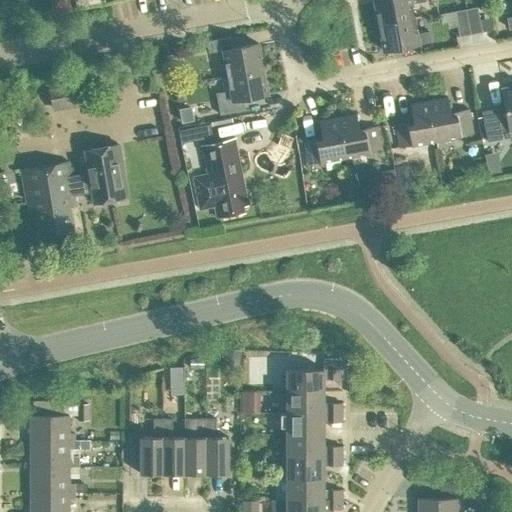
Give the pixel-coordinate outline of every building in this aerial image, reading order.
[(373,0),(378,25),(414,19),(411,3),(425,1),(424,0),(373,0)] [(477,7),(466,9),(470,33),(481,31),(477,7)] [(466,9),(465,9),(440,14),(442,23),(456,20),(458,36),(470,33),(466,9)] [(414,19),(378,25),(383,50),(418,44),(427,42),(425,32),(416,34),(414,19)] [(222,50),(227,75),(262,68),(258,43),(233,47),(230,36),(206,41),(208,52),(222,50)] [(227,75),(230,90),(216,93),(220,114),(244,110),(242,98),(267,94),(262,68),(227,75)] [(115,74),(101,76),(104,92),(118,90),(115,74)] [(48,87),(52,107),(94,100),(90,80),(48,87)] [(511,129),(511,86),(501,89),(506,112),(482,116),(487,141),(511,136),(510,130),(511,129)] [(447,97),(430,100),(437,140),(472,134),(468,109),(450,112),(447,97)] [(437,140),(430,100),(409,104),(412,119),(394,122),(398,147),(437,140)] [(196,119),(194,107),(180,109),(182,122),(196,119)] [(49,112),(33,114),(36,131),(51,128),(49,112)] [(356,114),(338,117),(345,157),(381,150),(377,125),(359,129),(356,114)] [(345,157),(338,117),(318,121),(321,136),(303,139),(307,164),(345,157)] [(292,138),(281,134),(278,142),(289,146),(292,138)] [(242,205),(247,204),(233,138),(201,145),(208,179),(194,182),(199,209),(214,205),(216,217),(243,211),(242,205)] [(20,169),(28,214),(35,213),(39,235),(73,229),(69,207),(76,206),(74,194),(91,191),(93,203),(127,197),(118,144),(84,149),(88,172),(71,175),(68,161),(20,169)] [(501,172),(498,154),(486,156),(490,175),(501,172)] [(393,169),(381,171),(384,185),(396,183),(393,169)] [(316,197),(307,199),(308,206),(317,204),(316,197)] [(237,371),(240,352),(225,348),(223,358),(228,359),(227,369),(237,371)] [(205,369),(205,355),(189,356),(190,369),(205,369)] [(286,369),(286,391),(323,391),(323,379),(341,379),(341,369),(340,369),(340,358),(323,358),(323,369),(286,369)] [(183,380),(183,366),(171,366),(171,380),(183,380)] [(259,408),(259,387),(241,387),(241,408),(259,408)] [(286,391),(286,413),(341,413),(341,403),(323,403),(323,391),(286,391)] [(30,415),(30,440),(73,440),(73,433),(68,433),(68,415),(77,414),(77,420),(89,420),(89,404),(77,404),(77,405),(53,405),(53,403),(34,403),(34,415),(30,415)] [(286,413),(286,434),(323,434),(323,422),(341,422),(341,413),(286,413)] [(162,473),(162,418),(152,418),(152,436),(140,436),(138,433),(130,433),(130,442),(140,442),(140,473),(162,473)] [(162,473),(184,473),(184,436),(172,436),(172,418),(162,418),(162,473)] [(205,473),(205,418),(184,418),(184,436),(184,473),(205,473)] [(205,418),(205,473),(227,474),(227,436),(215,436),(215,418),(205,418)] [(286,434),(286,456),(341,456),(341,446),(323,446),(323,434),(286,434)] [(30,440),(30,465),(68,465),(68,448),(73,448),(73,440),(30,440)] [(286,456),(286,478),(323,478),(323,465),(341,465),(341,456),(286,456)] [(30,465),(30,491),(74,491),(74,483),(68,483),(68,465),(30,465)] [(286,478),(286,499),(341,499),(341,489),(323,489),(323,478),(286,478)] [(452,491),(451,478),(439,479),(440,491),(452,491)] [(74,491),(30,491),(29,511),(68,511),(68,498),(74,498),(74,491)] [(418,498),(417,511),(455,511),(456,498),(418,498)] [(341,499),(286,499),(285,511),(331,511),(331,509),(341,508),(341,499)] [(242,501),(241,511),(253,511),(254,501),(242,501)]
